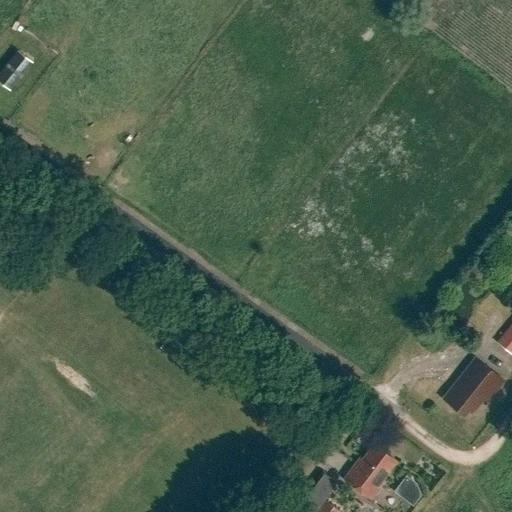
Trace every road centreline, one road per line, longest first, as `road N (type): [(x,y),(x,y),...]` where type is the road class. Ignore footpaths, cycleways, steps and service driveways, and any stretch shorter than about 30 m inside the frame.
road 1 (unclassified): [(370,398),(0,133)]
road 2 (unclassified): [(370,398),(446,453),(481,456),(511,420)]
road 3 (unclassified): [(281,511),(370,398)]
